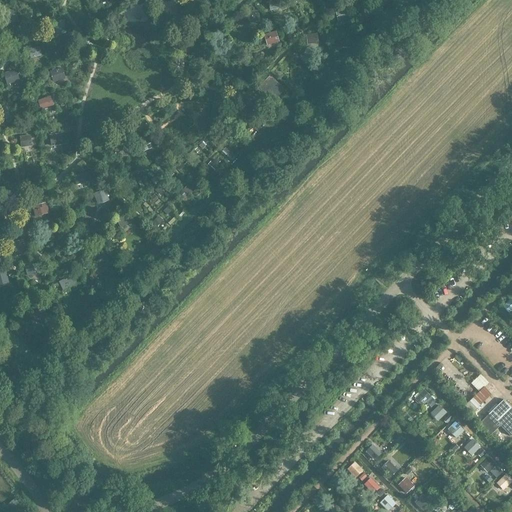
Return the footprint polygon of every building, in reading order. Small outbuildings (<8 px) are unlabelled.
[(266,3),(266,15),(281,15),(281,3),(266,3)] [(339,21),(352,17),(348,4),(335,8),(339,21)] [(248,15),(250,22),(260,19),(258,12),(248,15)] [(64,36),(64,26),(50,26),(50,36),(64,36)] [(277,30),(265,33),(268,46),(281,43),(277,30)] [(305,38),(292,52),(313,52),(315,40),(305,38)] [(200,39),(200,51),(215,51),(215,39),(200,39)] [(40,45),(30,47),(32,57),(42,55),(40,45)] [(46,75),(46,87),(62,87),(62,75),(46,75)] [(285,90),(270,75),(257,88),(272,103),(285,90)] [(0,77),(0,89),(13,90),(13,78),(0,77)] [(62,132),(47,134),(48,146),(64,144),(62,132)] [(16,140),(16,152),(31,152),(31,140),(16,140)] [(127,145),(115,146),(116,154),(122,154),(122,156),(128,156),(127,145)] [(69,179),(71,193),(90,190),(88,177),(69,179)] [(105,188),(94,192),(98,204),(110,200),(105,188)] [(125,218),(110,220),(112,233),(128,230),(125,218)] [(63,233),(45,236),(47,246),(65,243),(63,233)] [(19,267),(20,277),(37,276),(37,265),(19,267)] [(6,272),(0,272),(0,286),(9,284),(6,272)] [(54,279),(56,293),(75,290),(73,277),(54,279)] [(510,313),(511,310),(511,297),(503,305),(510,313)] [(35,301),(23,306),(26,313),(38,309),(35,301)] [(488,384),(479,375),(471,383),(480,392),(485,387),(488,384)] [(421,402),(431,394),(425,387),(415,395),(421,402)] [(478,408),(492,395),(485,387),(480,392),(471,400),(478,408)] [(478,408),(471,400),(464,407),(471,414),(478,408)] [(511,434),(511,408),(509,405),(503,400),(479,423),(491,435),(492,434),(497,429),(500,426),(510,436),(511,434)] [(439,403),(430,412),(439,421),(448,412),(439,403)] [(465,430),(456,419),(448,425),(457,436),(465,430)] [(510,442),(497,429),(492,434),(505,447),(510,442)] [(463,446),(471,455),(481,447),(474,437),(463,446)] [(374,459),(382,453),(374,442),(366,449),(374,459)] [(498,465),(489,456),(482,462),(491,471),(498,465)] [(362,467),(353,458),(344,466),(353,475),(362,467)] [(399,470),(391,461),(383,468),(391,477),(399,470)] [(511,477),(506,472),(496,483),(503,489),(511,480),(511,477)] [(398,484),(406,494),(415,485),(407,476),(398,484)] [(371,477),(364,483),(373,493),(380,486),(371,477)] [(393,500),(385,492),(377,499),(386,507),(393,500)] [(430,506),(421,494),(413,500),(423,511),(430,506)]
